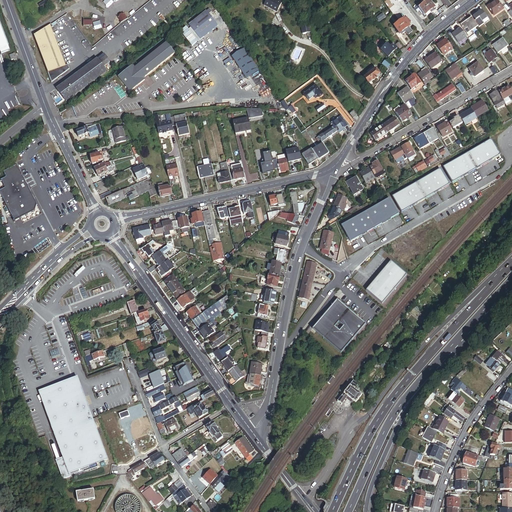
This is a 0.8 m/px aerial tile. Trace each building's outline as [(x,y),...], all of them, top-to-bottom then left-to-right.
[(264,4),(265,0),(261,0),(259,6),(276,14),(277,10),(264,4)] [(281,0),(265,0),(264,4),(277,10),(281,0)] [(434,9),(435,8),(429,1),(424,5),(431,13),(435,10),(434,9)] [(494,17),(503,10),(496,1),(487,8),(494,17)] [(427,17),(431,13),(424,5),(419,9),(420,11),(423,15),(424,16),(426,15),(427,17)] [(189,25),(191,28),(201,40),(219,26),(209,14),(212,11),(210,8),(189,25)] [(482,23),(487,19),(482,12),(473,17),(475,21),(480,28),(484,26),(482,23)] [(127,20),(124,14),(118,17),(121,23),(127,20)] [(473,22),(471,19),(467,21),(468,23),(464,25),(464,24),(460,26),(468,37),(471,35),(470,33),(478,28),(473,22)] [(399,24),(405,31),(408,28),(409,27),(408,26),(404,20),(403,21),(400,23),(399,24)] [(0,50),(1,54),(10,51),(0,24),(0,50)] [(401,35),(406,32),(405,31),(399,24),(394,28),(399,35),(401,34),(401,35)] [(66,66),(52,30),(51,29),(53,28),(51,25),(34,37),(51,83),(69,70),(68,66),(66,66)] [(310,26),(302,27),(303,35),(312,33),(310,26)] [(199,42),(201,40),(191,28),(189,29),(199,42)] [(458,44),(467,38),(461,29),(457,32),(453,36),(458,44)] [(491,48),(496,56),(508,47),(503,40),(493,46),(491,48)] [(437,47),(443,57),(452,51),(445,41),(437,47)] [(174,54),(166,43),(135,68),(133,65),(118,77),(130,92),(144,80),(143,78),(174,54)] [(381,51),(388,59),(397,50),(391,45),(388,48),(387,46),(381,51)] [(231,58),(246,80),(259,71),(244,49),(231,58)] [(494,61),(495,59),(490,51),(489,52),(488,50),(484,52),(486,55),(484,56),(489,64),(491,62),(492,63),(494,62),(494,61)] [(106,72),(106,71),(123,59),(121,55),(114,60),(114,59),(108,63),(100,52),(93,57),(95,61),(88,66),(56,88),(66,101),(106,72)] [(431,69),(441,62),(435,54),(428,59),(425,61),(431,69)] [(85,63),(88,66),(95,61),(93,57),(85,63)] [(480,77),(479,76),(484,72),(478,64),(469,70),(471,74),(470,75),(474,81),(480,77)] [(456,78),(462,74),(456,65),(447,71),(453,80),(456,78)] [(366,73),(368,76),(376,70),(374,67),(366,73)] [(369,85),(380,76),(376,70),(368,76),(364,78),(369,85)] [(430,80),(432,79),(429,75),(428,72),(426,71),(418,76),(425,85),(431,81),(430,80)] [(257,73),(251,77),(261,93),(268,88),(257,73)] [(412,90),(421,84),(415,76),(406,82),(412,90)] [(451,86),(444,91),(448,97),(457,91),(453,86),(452,87),(451,86)] [(511,91),(509,86),(498,92),(502,100),(509,96),(511,94),(511,91)] [(305,95),(309,100),(315,96),(317,98),(322,94),(316,87),(305,95)] [(398,96),(404,104),(414,97),(408,89),(398,96)] [(448,97),(444,91),(437,96),(436,95),(433,98),(438,104),(448,97)] [(498,110),(505,106),(505,105),(503,101),(501,102),(496,93),(490,97),(496,108),(497,108),(498,110)] [(503,101),(505,105),(511,101),(509,96),(502,100),(503,101)] [(476,118),(488,111),(483,102),(471,109),(471,110),(476,118)] [(402,123),(412,116),(405,106),(401,109),(402,111),(396,115),(402,123)] [(477,120),(476,118),(471,110),(459,117),(465,127),(477,120)] [(262,111),(247,111),(248,120),(263,117),(262,111)] [(454,130),(462,125),(455,111),(450,114),(454,122),(450,124),(454,130)] [(180,138),(190,136),(185,118),(171,121),(172,123),(173,129),(177,128),(180,138)] [(344,129),(347,127),(342,121),(340,118),(338,119),(338,120),(332,125),(334,128),(337,132),(339,134),(342,132),(345,130),(344,129)] [(389,133),(399,127),(394,119),(384,126),(389,133)] [(236,134),(251,130),(248,120),(233,123),(236,134)] [(346,132),(349,136),(353,130),(345,120),(342,121),(347,127),(344,129),(345,130),(345,131),(346,132)] [(174,133),(173,129),(172,123),(162,125),(157,126),(159,136),(164,135),(167,134),(174,133)] [(450,130),(452,129),(449,123),(446,125),(446,124),(437,129),(443,138),(452,133),(450,130)] [(94,126),(87,129),(89,134),(90,138),(98,135),(94,126)] [(376,142),(389,133),(384,126),(371,135),(376,142)] [(428,126),(411,137),(413,140),(430,130),(428,126)] [(116,144),(126,142),(122,128),(112,130),(116,144)] [(321,141),(322,143),(337,132),(334,128),(323,136),(323,135),(318,138),(321,141)] [(79,138),(89,134),(87,129),(76,133),(79,138)] [(429,145),(438,140),(432,130),(424,136),(429,145)] [(420,150),(429,145),(424,136),(415,141),(420,150)] [(491,140),(443,168),(453,184),(501,156),(491,140)] [(318,160),(329,153),(323,144),(312,151),(318,160)] [(413,153),(409,144),(402,148),(407,156),(413,153)] [(298,149),(286,152),(289,164),(301,161),(298,149)] [(309,166),(318,160),(312,151),(311,150),(302,156),(309,166)] [(405,156),(404,157),(400,150),(391,155),(395,162),(402,158),(404,161),(404,162),(407,160),(405,156)] [(93,165),(102,163),(101,161),(103,160),(101,153),(91,156),(93,165)] [(272,163),(273,163),(273,160),(271,153),(264,155),(266,164),(272,163)] [(281,170),(288,168),(287,160),(279,162),(280,166),(281,169),(281,170)] [(377,180),(385,175),(378,162),(372,165),(373,167),(370,169),(377,180)] [(137,181),(148,176),(143,163),(138,165),(140,168),(133,171),(137,181)] [(264,175),(275,173),(272,163),(266,164),(262,165),(264,175)] [(412,169),(416,175),(427,169),(423,163),(412,169)] [(106,168),(104,165),(104,164),(97,167),(94,169),(99,178),(108,173),(106,168)] [(167,167),(169,178),(173,177),(175,176),(175,177),(179,176),(177,165),(167,167)] [(235,181),(245,179),(242,165),(232,167),(235,181)] [(34,200),(16,166),(4,172),(6,177),(1,180),(3,185),(5,189),(0,191),(0,193),(8,208),(11,214),(14,221),(25,215),(34,211),(36,204),(34,200)] [(200,179),(215,176),(212,166),(211,166),(205,167),(198,169),(200,179)] [(366,186),(375,180),(369,170),(366,172),(365,171),(360,175),(366,186)] [(440,170),(393,197),(402,214),(450,186),(440,170)] [(220,184),(230,182),(228,173),(223,174),(221,175),(222,179),(219,180),(220,184)] [(134,199),(150,193),(152,198),(157,196),(150,179),(129,188),(133,196),(134,199)] [(354,196),(364,190),(357,179),(347,184),(354,196)] [(161,199),(173,196),(171,186),(158,189),(161,199)] [(109,206),(129,198),(133,196),(129,188),(112,196),(109,198),(106,199),(109,206)] [(298,213),(300,213),(300,206),(297,206),(296,194),(290,194),(291,198),(292,198),(292,203),(293,203),(295,216),(298,216),(298,213)] [(279,206),(288,204),(286,195),(277,197),(278,205),(279,206)] [(334,207),(341,211),(345,205),(347,200),(339,196),(334,207)] [(272,206),(278,205),(277,197),(270,198),(272,206)] [(36,199),(34,200),(36,204),(34,211),(25,215),(27,219),(36,214),(38,205),(36,199)] [(376,229),(399,215),(390,199),(366,212),(376,229)] [(249,220),(255,218),(251,203),(244,205),(242,208),(244,215),(248,214),(249,220)] [(330,222),(338,217),(341,211),(334,207),(329,217),(330,222)] [(346,214),(349,215),(359,209),(358,207),(346,214)] [(227,219),(229,219),(227,208),(217,211),(218,215),(219,215),(220,218),(222,220),(227,219)] [(231,219),(241,217),(239,208),(235,209),(235,210),(229,211),(231,219)] [(268,214),(270,223),(280,214),(280,212),(268,214)] [(376,229),(366,212),(355,219),(365,235),(376,229)] [(210,236),(214,235),(212,228),(214,227),(210,213),(209,213),(204,214),(204,215),(208,232),(207,233),(209,242),(212,241),(210,236)] [(195,225),(203,223),(201,214),(192,216),(193,219),(193,221),(192,221),(193,226),(195,225)] [(286,223),(294,226),(296,223),(297,223),(299,219),(298,218),(298,217),(295,216),(283,215),(281,214),(277,219),(287,221),(286,223)] [(231,226),(243,224),(241,217),(231,219),(230,220),(231,226)] [(179,222),(176,222),(178,230),(181,229),(181,231),(182,231),(182,234),(183,234),(184,234),(188,233),(190,232),(189,229),(190,229),(187,219),(179,220),(179,222)] [(343,226),(353,242),(365,235),(355,219),(343,226)] [(174,232),(174,231),(178,230),(176,222),(172,223),(172,222),(162,224),(163,225),(165,234),(170,233),(174,232)] [(165,234),(163,225),(158,226),(159,227),(154,228),(156,237),(165,235),(165,234)] [(144,237),(152,235),(151,227),(135,230),(136,235),(136,237),(137,241),(142,240),(141,238),(144,237)] [(322,248),(332,251),(337,233),(326,231),(322,248)] [(276,246),(287,248),(289,239),(278,237),(276,246)] [(239,247),(240,250),(248,243),(247,241),(239,247)] [(150,257),(156,253),(151,246),(150,244),(142,250),(145,254),(147,253),(150,257)] [(213,262),(226,259),(223,248),(220,249),(219,245),(213,246),(213,248),(210,248),(213,262)] [(227,257),(229,260),(237,252),(237,249),(230,256),(229,255),(227,257)] [(281,264),(283,264),(285,253),(279,251),(277,257),(276,263),(281,264)] [(154,260),(160,268),(168,263),(162,255),(162,254),(158,257),(154,260)] [(170,261),(167,255),(163,254),(162,255),(168,263),(170,261)] [(157,271),(162,278),(175,269),(174,267),(172,265),(170,261),(168,263),(160,268),(157,270),(157,271)] [(269,275),(278,277),(281,264),(276,263),(272,262),(271,265),(270,271),(269,275)] [(391,263),(366,292),(382,305),(406,276),(391,263)] [(304,282),(313,285),(318,267),(308,264),(304,282)] [(267,286),(277,288),(279,277),(278,277),(269,275),(267,286)] [(171,290),(179,284),(173,276),(171,278),(168,280),(165,282),(171,290)] [(299,301),(308,304),(313,285),(304,282),(299,301)] [(176,298),(185,292),(179,284),(171,290),(176,298)] [(190,301),(195,298),(190,292),(186,295),(190,301)] [(265,299),(275,301),(276,294),(266,292),(266,293),(265,299)] [(244,293),(243,300),(255,302),(256,296),(244,293)] [(178,300),(183,308),(191,302),(190,301),(186,295),(178,300)] [(217,309),(220,314),(228,308),(225,304),(229,300),(227,297),(218,303),(221,306),(217,309)] [(337,301),(311,330),(340,355),(365,325),(337,301)] [(132,316),(138,314),(134,302),(127,305),(131,317),(132,316)] [(218,303),(207,311),(193,322),(197,328),(198,328),(200,331),(208,325),(221,315),(220,314),(217,309),(221,306),(218,303)] [(119,312),(119,311),(124,309),(123,306),(112,310),(114,314),(119,312)] [(257,318),(266,320),(268,308),(264,307),(260,306),(257,318)] [(192,321),(201,315),(195,307),(187,313),(189,316),(192,321)] [(148,320),(149,320),(146,312),(139,315),(138,314),(132,316),(133,318),(134,317),(137,326),(149,322),(148,320)] [(214,321),(208,326),(211,330),(216,325),(214,321)] [(157,335),(162,333),(160,330),(159,328),(156,323),(151,327),(155,332),(157,335)] [(267,330),(268,328),(268,325),(256,323),(254,332),(258,333),(261,333),(268,334),(268,330),(267,330)] [(150,327),(149,325),(136,329),(138,333),(145,331),(144,330),(150,327)] [(199,331),(205,340),(214,334),(211,330),(208,326),(208,325),(200,331),(199,331)] [(158,346),(166,343),(162,333),(157,335),(155,336),(157,342),(158,346)] [(213,343),(215,347),(226,339),(221,333),(211,340),(213,343)] [(261,333),(260,339),(261,339),(258,339),(257,345),(258,345),(257,350),(265,352),(268,334),(261,333)] [(90,342),(92,341),(90,336),(90,334),(83,336),(85,343),(90,342)] [(157,363),(167,360),(163,351),(154,354),(157,363)] [(219,361),(223,358),(221,355),(218,351),(214,353),(213,352),(209,355),(211,358),(215,355),(219,361)] [(94,362),(105,358),(103,353),(93,356),(92,357),(94,362)] [(495,363),(499,366),(505,359),(503,357),(501,356),(498,353),(492,361),(495,363)] [(229,372),(234,368),(231,364),(228,359),(221,363),(226,369),(221,372),(223,376),(229,372)] [(480,367),(483,364),(477,359),(474,362),(480,367)] [(488,369),(490,370),(495,363),(492,361),(491,360),(486,367),(488,369)] [(489,371),(493,374),(499,366),(495,363),(490,370),(489,371)] [(251,375),(259,377),(262,366),(253,364),(251,375)] [(184,387),(193,383),(185,365),(175,369),(184,387)] [(231,387),(244,377),(237,366),(234,368),(229,372),(234,379),(228,383),(231,387)] [(456,378),(458,380),(466,372),(464,370),(456,378)] [(76,374),(38,388),(54,434),(62,458),(55,460),(63,480),(70,477),(69,472),(106,459),(92,417),(76,374)] [(248,385),(259,387),(261,378),(259,377),(251,375),(250,375),(248,385)] [(456,393),(463,385),(456,379),(452,384),(455,387),(452,390),(456,393)] [(348,398),(349,396),(355,401),(358,403),(364,394),(357,390),(361,385),(354,380),(350,386),(344,394),(339,401),(344,404),(348,398)] [(145,395),(147,400),(161,393),(159,388),(145,395)] [(183,395),(187,404),(200,397),(196,389),(183,395)] [(509,407),(510,407),(511,404),(511,391),(509,390),(506,396),(502,403),(507,406),(509,407)] [(202,403),(207,401),(206,400),(215,396),(212,392),(208,394),(207,392),(204,394),(205,395),(202,397),(203,397),(200,399),(202,403)] [(448,402),(451,404),(457,397),(454,395),(448,402)] [(459,410),(465,403),(457,397),(451,404),(459,410)] [(168,403),(170,407),(178,403),(176,399),(174,401),(171,402),(168,403)] [(159,408),(161,412),(170,407),(168,403),(159,408)] [(200,404),(192,408),(195,414),(198,420),(208,415),(205,410),(204,411),(203,409),(200,404)] [(454,411),(448,407),(442,415),(449,421),(452,417),(455,413),(454,412),(454,411)] [(138,425),(146,422),(142,413),(135,416),(136,419),(138,425)] [(462,424),(465,420),(455,413),(452,417),(462,424)] [(485,429),(493,433),(499,420),(491,416),(485,429)] [(435,432),(441,436),(449,424),(439,418),(435,426),(432,424),(430,428),(433,429),(432,431),(435,432)] [(133,441),(150,435),(146,422),(138,425),(136,419),(126,422),(133,441)] [(169,434),(178,430),(173,421),(172,419),(166,422),(164,422),(165,426),(169,434)] [(209,435),(214,444),(222,439),(219,435),(218,435),(215,430),(215,429),(212,423),(206,427),(206,428),(210,434),(209,435)] [(429,443),(431,440),(435,432),(432,431),(428,429),(427,428),(421,439),(429,443)] [(241,453),(249,448),(243,440),(235,445),(241,453)] [(225,456),(233,451),(228,444),(220,449),(225,456)] [(489,461),(490,457),(494,457),(497,450),(499,451),(500,447),(492,444),(490,449),(492,449),(488,459),(487,459),(487,460),(489,461)] [(241,453),(245,458),(248,456),(249,456),(252,453),(249,448),(241,453)] [(430,459),(439,463),(445,452),(444,452),(436,448),(435,448),(434,449),(430,459)] [(200,453),(203,458),(208,455),(206,452),(205,452),(204,450),(200,453)] [(173,457),(178,465),(190,457),(187,452),(184,454),(181,451),(173,457)] [(412,467),(414,461),(418,463),(419,462),(421,457),(414,454),(408,452),(404,464),(412,467)] [(155,465),(155,466),(164,461),(160,454),(144,463),(149,468),(155,465)] [(178,465),(182,470),(194,461),(194,460),(197,458),(194,454),(190,457),(178,465)] [(463,465),(474,469),(477,458),(466,455),(464,461),(463,465)] [(132,470),(135,475),(146,468),(143,463),(132,470)] [(134,479),(136,478),(135,475),(132,470),(129,472),(128,474),(130,477),(132,476),(134,479)] [(211,487),(215,491),(216,489),(225,479),(226,478),(228,476),(223,472),(220,476),(221,476),(211,487)] [(432,484),(435,475),(425,472),(422,481),(432,484)] [(456,482),(466,482),(466,472),(456,472),(456,482)] [(217,490),(215,492),(218,493),(224,486),(225,487),(229,483),(225,479),(216,489),(217,490)] [(394,490),(403,492),(406,481),(397,479),(395,486),(394,489),(394,490)] [(456,492),(466,492),(466,482),(456,482),(456,492)] [(170,489),(174,494),(179,489),(174,485),(170,489)] [(182,503),(190,498),(185,490),(186,489),(184,485),(179,489),(174,494),(173,494),(175,496),(176,495),(182,503)] [(77,501),(94,497),(92,488),(88,489),(82,490),(75,492),(77,501)] [(156,506),(163,501),(159,495),(155,498),(149,489),(143,494),(152,506),(155,505),(156,506)] [(510,506),(511,506),(511,494),(502,495),(502,510),(510,510),(510,506)] [(140,511),(142,511),(142,507),(142,505),(140,502),(139,500),(137,498),(134,496),(131,495),(129,495),(126,496),(123,497),(121,499),(120,500),(119,502),(118,505),(118,508),(118,511),(140,511)] [(216,498),(212,502),(217,506),(220,502),(216,498)] [(421,511),(423,511),(425,506),(425,505),(426,500),(425,499),(416,498),(413,510),(419,511),(421,511)] [(457,510),(459,510),(460,501),(448,501),(447,501),(447,510),(457,510)]
